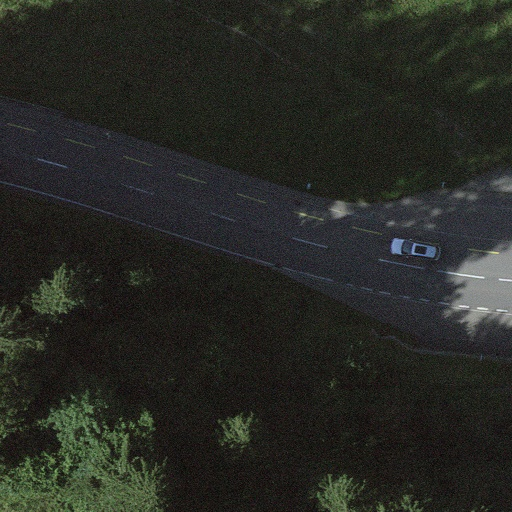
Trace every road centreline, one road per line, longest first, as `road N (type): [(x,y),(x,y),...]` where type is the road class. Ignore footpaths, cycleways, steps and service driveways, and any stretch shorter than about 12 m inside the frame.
road 1 (secondary): [(0,150),(310,244),(511,282)]
road 2 (track): [(257,0),(498,136),(511,156)]
